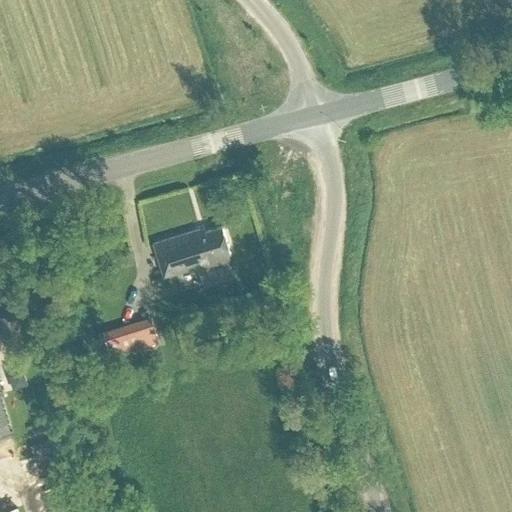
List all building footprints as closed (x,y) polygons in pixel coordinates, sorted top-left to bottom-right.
[(230,263),(227,252),(231,251),(223,225),(205,230),(204,226),(155,242),(166,276),(196,267),(198,273),(230,263)] [(20,310),(0,316),(0,325),(6,343),(28,336),(20,310)] [(150,318),(136,323),(105,333),(111,351),(156,337),(150,318)] [(31,345),(21,347),(24,359),(34,356),(31,345)] [(0,435),(11,432),(0,394),(0,435)] [(56,441),(62,474),(88,470),(82,436),(56,441)] [(0,511),(14,511),(8,492),(0,494),(0,511)]
